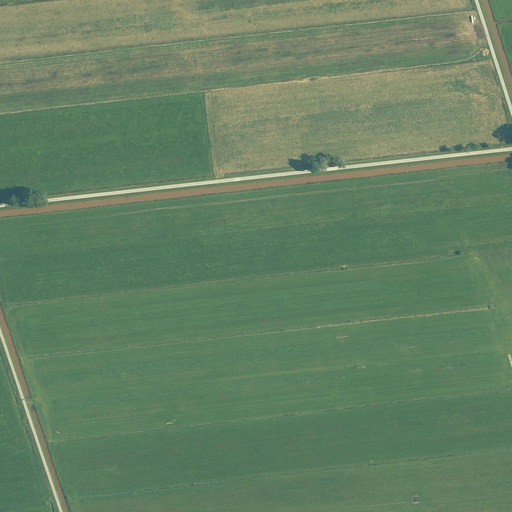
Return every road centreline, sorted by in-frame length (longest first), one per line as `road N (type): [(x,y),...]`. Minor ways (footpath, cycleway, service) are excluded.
road 1 (unclassified): [(0,205),(511,149)]
road 2 (unclassified): [(60,511),(0,334)]
road 3 (unclassified): [(511,117),(474,0)]
